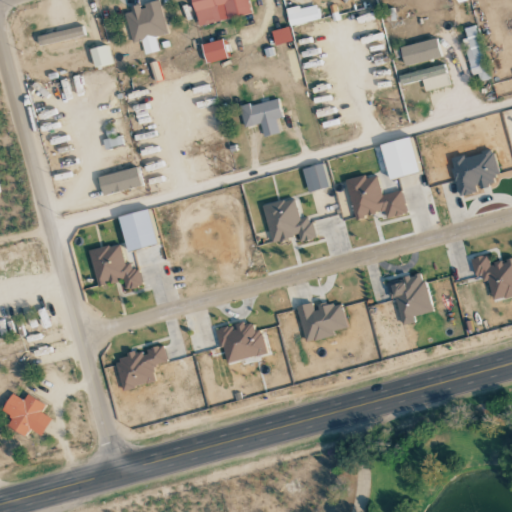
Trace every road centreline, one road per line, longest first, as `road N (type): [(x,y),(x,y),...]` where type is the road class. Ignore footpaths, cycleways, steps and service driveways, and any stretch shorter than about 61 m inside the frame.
road 1 (secondary): [(511,366),(0,507)]
road 2 (residential): [(119,475),(0,38)]
road 3 (residential): [(511,215),(80,334)]
